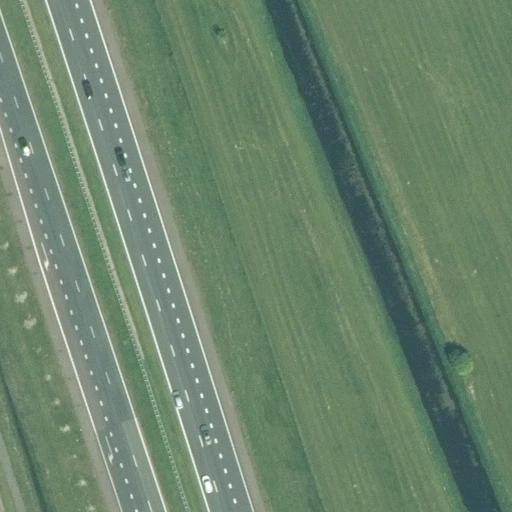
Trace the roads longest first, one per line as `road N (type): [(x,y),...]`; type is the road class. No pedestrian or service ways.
road 1 (motorway): [(222,511),(61,0)]
road 2 (motorway): [(0,56),(149,511)]
